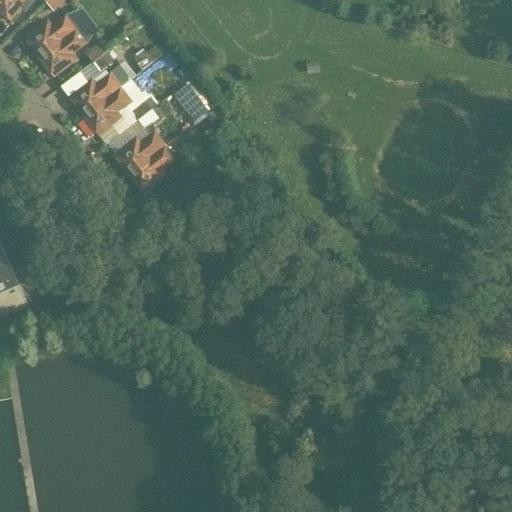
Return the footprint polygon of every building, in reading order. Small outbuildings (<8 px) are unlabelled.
[(0,0),(0,14),(10,23),(29,0),(0,0)] [(65,0),(49,0),(46,4),(53,11),(65,0)] [(72,56),(86,45),(65,17),(51,27),(47,22),(23,40),(53,79),(77,61),(72,56)] [(86,55),(93,64),(106,53),(100,45),(86,55)] [(113,63),(106,53),(93,64),(100,73),(113,63)] [(120,89),(121,90),(131,82),(121,70),(111,77),(110,75),(96,86),(92,81),(68,99),(83,118),(120,89)] [(192,86),(177,96),(196,122),(211,112),(192,86)] [(131,103),(121,90),(120,89),(83,118),(98,137),(121,119),(117,114),(131,103)] [(144,103),(131,113),(145,131),(158,121),(144,103)] [(113,157),(128,176),(165,147),(154,134),(146,140),(142,135),(113,157)] [(176,161),(165,147),(128,176),(142,196),(173,172),(169,167),(176,161)] [(0,315),(24,304),(0,249),(0,315)] [(40,281),(47,279),(44,271),(37,274),(40,281)]
